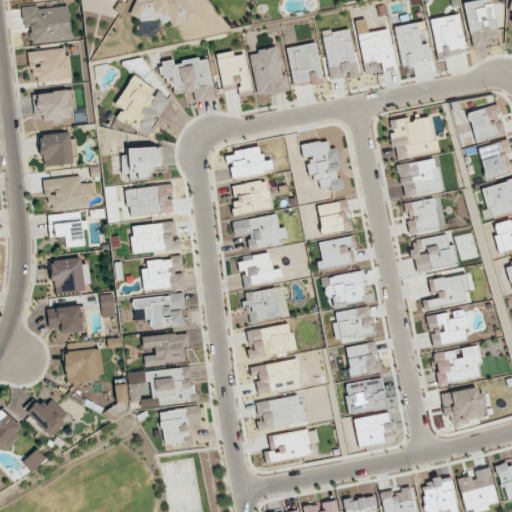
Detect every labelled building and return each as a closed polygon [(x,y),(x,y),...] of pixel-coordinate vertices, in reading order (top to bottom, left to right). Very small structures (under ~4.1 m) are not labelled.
[(130,9),(140,25),(155,16),(160,25),(168,20),(173,29),(197,14),(188,0),(136,0),(139,3),(130,9)] [(498,37),(491,0),(477,0),(464,3),(472,48),(490,45),(489,38),(498,37)] [(66,3),(23,10),(28,45),(72,38),(66,3)] [(430,19),(437,58),(466,53),(459,14),(430,19)] [(394,26),(400,65),(430,60),(427,43),(420,44),(417,22),(394,26)] [(357,34),(365,73),(374,72),(373,68),(394,64),(387,29),(357,34)] [(328,79),(346,77),(347,78),(356,77),(351,31),(323,34),(328,79)] [(286,48),(293,87),(322,82),(315,42),(286,48)] [(256,96),(289,91),(286,75),(282,76),(277,46),(257,50),(258,53),(249,54),(256,96)] [(27,51),(28,70),(35,70),(36,82),(69,80),(67,48),(27,51)] [(243,54),(234,56),(233,51),(216,54),(222,89),(237,87),(238,92),(250,90),(243,54)] [(215,98),(206,57),(173,64),(172,59),(159,62),(161,74),(166,73),(170,90),(182,87),(184,94),(192,92),(195,102),(215,98)] [(146,135),(170,98),(132,75),(114,104),(121,108),(116,117),(146,135)] [(474,142),(504,134),(497,104),(466,112),(474,142)] [(389,120),(391,133),(388,134),(390,147),(395,146),(396,157),(435,152),(430,117),(408,120),(407,118),(389,120)] [(72,163),(71,155),(74,154),(71,131),(38,135),(43,167),(72,163)] [(476,147),(484,178),(511,172),(507,154),(510,153),(507,139),(476,147)] [(302,144),(306,179),(317,178),(319,188),(329,187),(330,191),(342,189),(341,177),(338,177),(335,148),(329,148),(328,140),(302,144)] [(120,156),(121,174),(128,173),(128,178),(148,177),(148,167),(158,166),(157,147),(127,148),(127,155),(120,156)] [(226,152),(229,177),(272,171),(271,159),(261,161),(260,147),(226,152)] [(396,165),(402,196),(441,190),(435,158),(396,165)] [(86,207),(86,194),(93,193),(92,182),(80,183),(80,177),(42,179),(44,210),(86,207)] [(511,179),(481,187),(488,216),(511,210),(511,179)] [(230,185),(233,200),(230,200),(233,215),(270,208),(265,180),(230,185)] [(173,212),(171,185),(126,187),(127,214),(173,212)] [(408,233),(438,228),(433,198),(404,203),(407,221),(406,221),(408,233)] [(316,205),(320,233),(351,229),(346,200),(316,205)] [(47,214),(48,238),(64,237),(65,247),(83,246),(82,229),(87,229),(86,220),(80,221),(80,213),(47,214)] [(248,248),(286,243),(284,227),(278,228),(276,215),(231,221),(233,236),(247,234),(248,248)] [(498,252),(511,248),(511,220),(491,225),(498,252)] [(178,249),(176,221),(130,225),(132,253),(178,249)] [(456,264),(453,245),(448,245),(446,235),(410,240),(412,249),(410,249),(413,270),(456,264)] [(317,242),(321,261),(316,262),(317,270),(354,263),(351,247),(355,247),(353,236),(317,242)] [(244,287),(282,279),(280,268),(271,270),(268,252),(252,255),(253,259),(236,262),(238,271),(241,270),(244,287)] [(143,291),(170,288),(170,290),(185,288),(183,271),(181,257),(146,260),(147,269),(141,270),(143,291)] [(50,259),(52,292),(83,291),(81,258),(50,259)] [(363,299),(358,271),(321,278),(324,298),(331,296),(332,305),(363,299)] [(427,307),(464,299),(462,289),(467,288),(464,273),(427,281),(431,297),(425,298),(427,307)] [(281,317),(276,287),(244,293),(245,301),(242,302),(243,313),(248,313),(249,322),(281,317)] [(115,316),(112,293),(99,295),(102,318),(115,316)] [(131,298),(132,308),(146,307),(147,329),(183,326),(181,307),(184,307),(183,294),(131,298)] [(85,331),(82,305),(46,308),(48,329),(57,328),(57,334),(85,331)] [(331,322),(334,339),(372,334),(368,307),(334,311),(335,322),(331,322)] [(430,346),(467,341),(463,310),(426,315),(430,346)] [(245,331),(249,357),(294,350),(289,324),(245,331)] [(141,336),(142,349),(154,348),(154,354),(143,355),(144,365),(188,361),(186,332),(141,336)] [(344,347),(349,377),(380,371),(374,341),(344,347)] [(438,385),(481,377),(475,345),(432,354),(438,385)] [(64,350),(65,382),(96,381),(96,375),(102,374),(101,349),(64,350)] [(300,386),(296,359),(251,366),(255,393),(300,386)] [(144,372),(145,381),(149,381),(151,396),(157,396),(158,405),(188,401),(187,393),(192,393),(189,366),(144,372)] [(347,412),(385,407),(381,378),(343,384),(347,412)] [(138,380),(128,381),(129,403),(139,402),(138,380)] [(113,385),(116,403),(127,401),(124,383),(113,385)] [(451,424),(486,417),(480,385),(439,393),(444,418),(450,416),(451,424)] [(255,402),(258,422),(256,422),(257,430),(304,422),(299,394),(255,402)] [(60,420),(66,413),(51,399),(44,407),(37,400),(25,412),(51,437),(63,423),(60,420)] [(163,445),(181,442),(180,435),(188,434),(184,408),(158,412),(163,445)] [(352,420),(358,447),(383,441),(382,436),(391,434),(386,412),(352,420)] [(268,435),(270,451),(263,452),(265,462),(310,455),(306,429),(268,435)] [(31,472),(45,458),(36,448),(21,462),(31,472)] [(511,497),(511,465),(506,467),(505,462),(495,465),(504,500),(511,497)] [(463,511),(475,511),(488,509),(486,504),(496,502),(489,467),(474,470),(475,476),(456,480),(463,511)] [(456,510),(450,476),(419,483),(425,511),(434,511),(435,511),(448,508),(449,511),(456,510)] [(382,511),(415,511),(410,486),(379,492),(382,511)] [(343,500),(344,511),(375,511),(373,495),(343,500)] [(302,505),(303,511),(337,511),(336,500),(302,505)]
